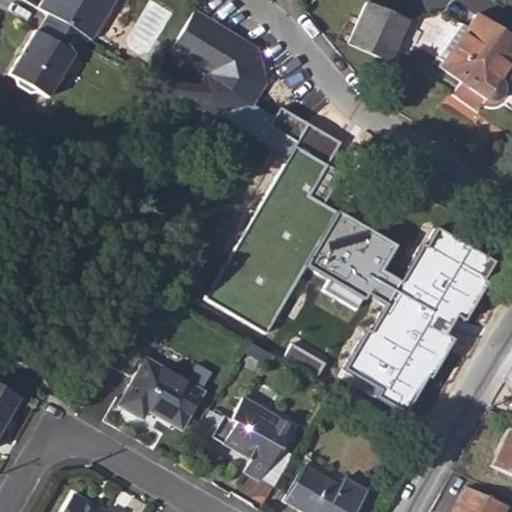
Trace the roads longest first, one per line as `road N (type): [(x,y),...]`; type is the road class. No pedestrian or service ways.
road 1 (residential): [(511,209),(359,117),(278,25),(237,0)]
road 2 (residential): [(3,511),(34,458),(58,440),(88,444),(206,511)]
road 3 (residential): [(511,329),(408,511)]
